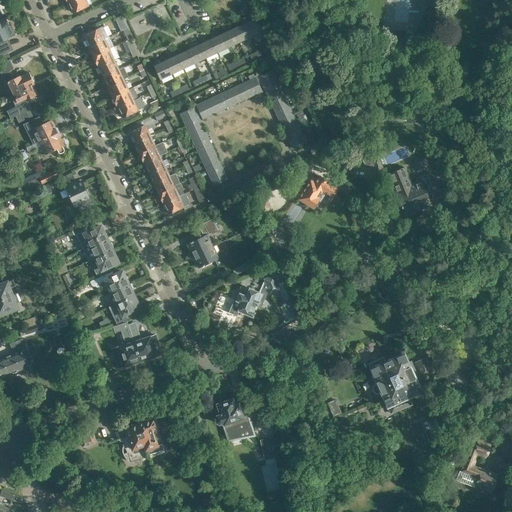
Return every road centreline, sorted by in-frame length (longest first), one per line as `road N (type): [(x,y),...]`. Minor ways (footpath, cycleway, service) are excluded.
road 1 (residential): [(205,370),(48,37)]
road 2 (residential): [(511,324),(425,271),(398,270),(361,283),(272,343),(205,370)]
road 3 (residential): [(205,370),(9,436)]
road 4 (unknown): [(0,475),(114,511)]
